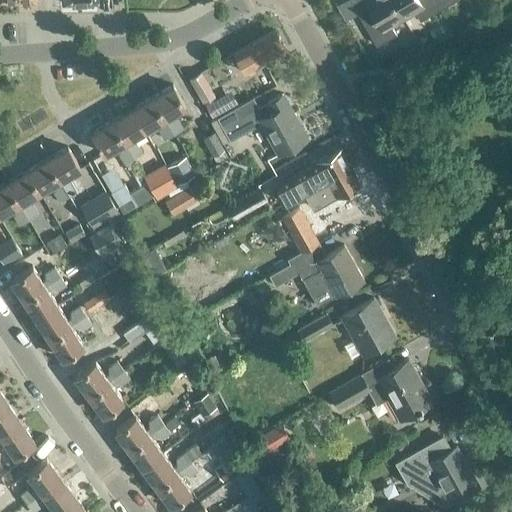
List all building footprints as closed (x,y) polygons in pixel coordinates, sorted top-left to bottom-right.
[(403,16),(393,0),(351,0),(377,45),(397,34),(391,23),(403,16)] [(440,9),(435,0),(393,0),(403,16),(415,10),(421,20),(440,9)] [(435,0),(440,9),(455,0),(435,0)] [(285,49),(275,29),(233,52),(244,71),(285,49)] [(203,102),(206,100),(214,96),(200,71),(189,77),(203,102)] [(152,96),(173,133),(182,128),(177,119),(171,118),(168,115),(185,106),(172,84),(152,96)] [(252,97),(235,106),(217,117),(229,140),(261,122),(278,153),(306,137),(282,93),(258,106),(252,97)] [(204,105),(211,117),(228,108),(221,95),(204,105)] [(173,133),(152,96),(132,108),(144,129),(160,120),(162,124),(159,130),(164,139),(173,133)] [(144,129),(132,108),(111,120),(133,157),(142,151),(137,142),(130,142),(128,139),(144,129)] [(133,157),(111,120),(91,132),(103,153),(119,144),(121,147),(118,153),(124,162),(133,157)] [(213,132),(203,138),(202,138),(216,164),(228,157),(213,132)] [(67,146),(47,158),(68,195),(77,189),(72,180),(65,180),(63,177),(79,167),(67,146)] [(316,162),(293,175),(274,185),(284,202),(302,192),(350,165),(341,147),(316,161),(316,162)] [(169,171),(175,181),(177,184),(195,174),(184,156),(166,167),(169,171)] [(47,158),(26,170),(39,191),(54,182),(56,185),(53,191),(59,200),(68,195),(47,158)] [(360,182),(350,165),(302,192),(304,191),(313,208),(335,195),(336,196),(360,182)] [(39,191),(26,170),(6,182),(28,219),(37,213),(32,204),(25,204),(23,200),(39,191)] [(164,192),(177,184),(169,171),(156,178),(164,192)] [(6,182),(0,185),(0,213),(14,206),(16,209),(13,215),(19,224),(28,219),(6,182)] [(127,194),(134,206),(152,195),(145,183),(127,194)] [(122,185),(110,191),(123,213),(134,206),(127,194),(122,185)] [(197,199),(189,185),(163,200),(172,215),(197,199)] [(225,206),(233,219),(267,200),(260,187),(225,206)] [(103,188),(77,204),(90,226),(117,210),(103,188)] [(301,251),(318,241),(298,206),(281,216),(301,251)] [(78,223),(64,231),(70,241),(84,233),(78,223)] [(108,223),(88,234),(98,253),(118,242),(108,223)] [(45,241),(52,253),(66,246),(59,233),(45,241)] [(291,257),(293,261),(268,274),(274,285),(298,272),(302,278),(301,278),(316,306),(363,280),(343,244),(325,254),(318,241),(301,251),(291,257)] [(16,245),(0,255),(0,257),(4,265),(21,254),(16,245)] [(24,298),(59,275),(53,266),(45,272),(45,278),(41,281),(31,265),(11,279),(24,298)] [(65,284),(59,275),(24,298),(36,318),(57,304),(47,289),(50,287),(57,290),(65,284)] [(103,288),(82,302),(88,311),(109,297),(103,288)] [(362,353),(394,335),(373,297),(341,315),(362,353)] [(57,304),(36,318),(49,337),(85,314),(79,305),(70,311),(70,317),(67,319),(57,304)] [(135,336),(155,322),(148,312),(129,326),(135,336)] [(326,313),(297,329),(276,341),(282,351),(332,323),(326,313)] [(85,314),(49,337),(62,357),(83,344),(72,328),(76,326),(82,329),(91,323),(85,314)] [(167,358),(180,349),(173,339),(161,348),(167,358)] [(360,373),(329,391),(338,407),(367,390),(375,404),(387,397),(399,418),(417,408),(418,408),(421,406),(431,400),(407,358),(392,367),(387,357),(360,373)] [(88,394),(123,369),(116,360),(108,366),(108,373),(105,375),(94,360),(74,375),(88,394)] [(129,377),(123,369),(88,394),(103,413),(122,398),(111,384),(115,381),(121,383),(129,377)] [(158,382),(170,398),(187,386),(175,369),(158,382)] [(217,407),(207,391),(192,401),(201,416),(217,407)] [(7,403),(0,407),(0,435),(20,422),(7,403)] [(129,448),(163,422),(156,414),(148,420),(148,427),(145,429),(134,414),(115,429),(129,448)] [(174,414),(163,422),(168,430),(179,422),(174,414)] [(34,441),(20,422),(0,435),(0,442),(3,440),(13,455),(34,441)] [(168,430),(163,422),(129,448),(142,466),(162,452),(151,437),(155,435),(161,437),(169,431),(168,430)] [(245,444),(254,459),(289,438),(280,423),(245,444)] [(455,445),(450,448),(443,436),(394,463),(406,483),(443,505),(478,485),(455,445)] [(191,460),(200,453),(194,444),(184,451),(191,460)] [(173,466),(162,452),(142,466),(156,485),(191,460),(184,451),(176,457),(176,464),(173,466)] [(221,480),(241,465),(234,455),(214,470),(221,480)] [(26,502),(60,476),(46,458),(26,473),(37,487),(34,490),(28,488),(20,494),(26,502)] [(197,468),(191,460),(156,485),(170,504),(190,490),(179,475),(182,472),(188,475),(197,468)] [(74,495),(60,476),(26,502),(32,511),(41,505),(40,498),(44,496),(54,510),(74,495)] [(259,488),(225,509),(219,511),(206,511),(203,507),(195,511),(239,511),(241,511),(264,497),(259,488)] [(86,511),(74,495),(54,510),(55,511),(86,511)] [(511,511),(511,495),(509,497),(511,502),(511,503),(499,511),(511,511)] [(0,511),(10,511),(20,505),(14,497),(0,507),(0,511)]
